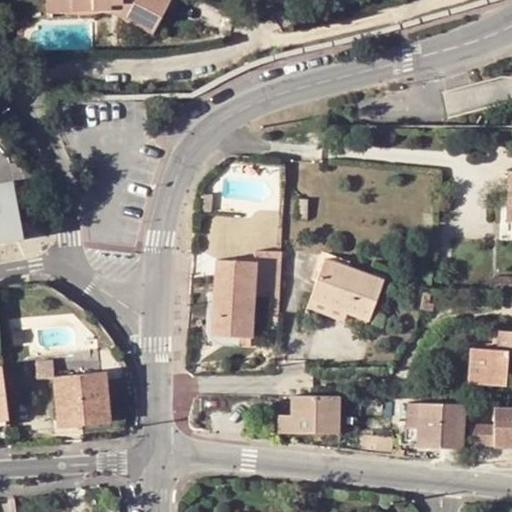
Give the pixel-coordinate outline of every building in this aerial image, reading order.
[(71,0),(46,0),(47,11),(72,10),(71,0)] [(123,3),(124,16),(153,32),(169,0),(71,0),(72,10),(110,8),(111,9),(111,3),(123,3)] [(111,3),(111,9),(124,16),(123,3),(111,3)] [(0,227),(21,223),(28,223),(21,188),(15,189),(14,183),(0,184),(0,227)] [(511,221),(507,222),(500,222),(500,239),(511,239),(511,221)] [(0,241),(24,237),(21,223),(0,227),(0,241)] [(256,263),(217,260),(214,296),(219,297),(217,335),(241,336),(252,337),(254,295),(255,287),(256,287),(262,287),(261,296),(271,297),(270,315),(279,316),(282,252),(257,251),(256,263)] [(311,299),(349,313),(370,321),(385,281),(327,259),(311,299)] [(511,277),(489,277),(489,289),(511,289),(511,277)] [(433,292),(424,292),(421,309),(435,311),(436,306),(432,305),(433,292)] [(349,313),(311,299),(308,307),(345,322),(349,313)] [(511,332),(509,333),(509,350),(497,349),(488,349),(471,348),(468,383),(505,385),(507,372),(511,372),(511,332)] [(509,350),(509,333),(498,332),(497,349),(509,350)] [(241,336),(240,347),(251,348),(252,337),(241,336)] [(38,362),(39,377),(55,376),(53,361),(38,362)] [(0,419),(9,418),(3,365),(0,365),(0,419)] [(84,417),(84,424),(111,421),(107,371),(55,376),(58,420),(84,417)] [(291,433),(340,434),(341,397),(292,396),(291,415),(291,433)] [(419,429),(419,447),(461,447),(461,405),(408,406),(407,413),(406,428),(419,429)] [(511,406),(501,406),(500,420),(494,426),(494,444),(511,444),(511,406)] [(391,428),(406,428),(407,413),(392,413),(391,428)] [(279,432),(291,433),(291,415),(280,415),(279,432)] [(84,417),(58,420),(59,426),(84,424),(84,417)] [(494,426),(471,426),(472,445),(494,444),(494,426)]
